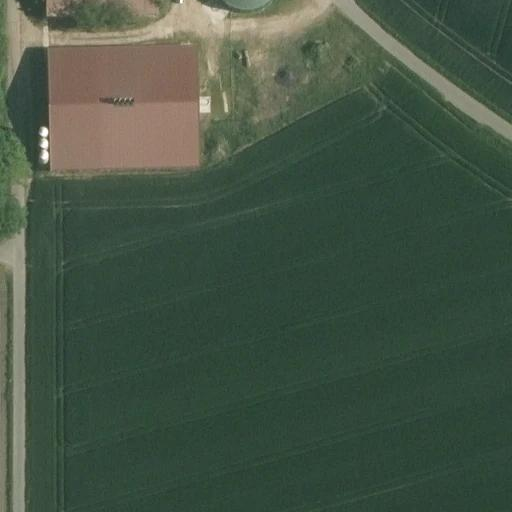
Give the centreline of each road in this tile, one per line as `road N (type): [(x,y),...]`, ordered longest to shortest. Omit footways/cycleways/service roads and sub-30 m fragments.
road 1 (track): [(16,249),(18,511)]
road 2 (unclassified): [(11,0),(16,249)]
road 3 (unclassified): [(340,0),(511,134)]
